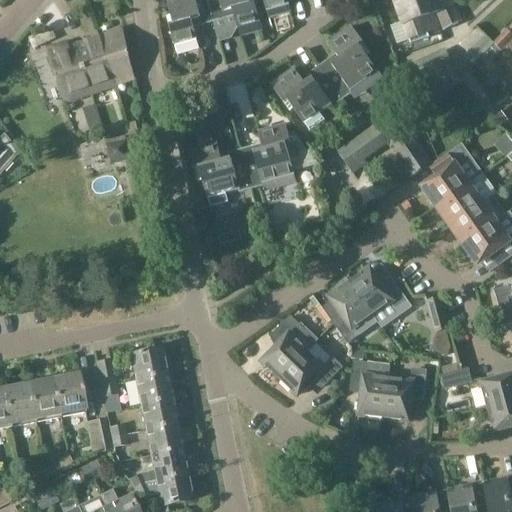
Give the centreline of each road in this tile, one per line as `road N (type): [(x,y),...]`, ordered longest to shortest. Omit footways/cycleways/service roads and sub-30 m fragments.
road 1 (residential): [(206,348),(395,220),(436,279),(465,288),(487,371),(511,365)]
road 2 (residential): [(198,312),(154,95)]
road 3 (residential): [(0,351),(198,312)]
road 4 (residential): [(154,95),(264,57),(314,27)]
road 5 (residential): [(238,511),(206,348)]
